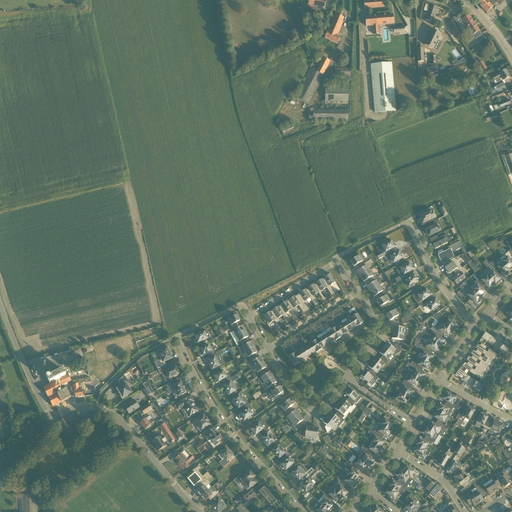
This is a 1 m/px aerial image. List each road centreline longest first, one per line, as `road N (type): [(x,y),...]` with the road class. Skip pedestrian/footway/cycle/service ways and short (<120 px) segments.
road 1 (residential): [(249,316),(239,305),(176,336),(207,400),(302,511)]
road 2 (residential): [(476,323),(436,277),(406,223),(335,258)]
road 3 (residential): [(198,511),(132,434),(94,408)]
road 4 (tertiary): [(52,423),(0,305)]
road 5 (residential): [(268,348),(310,408),(321,407),(346,377)]
